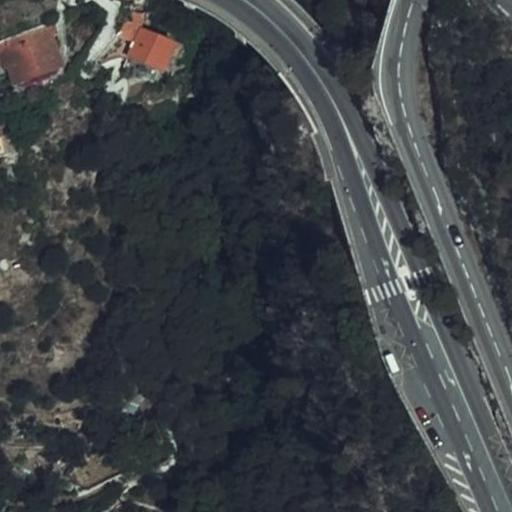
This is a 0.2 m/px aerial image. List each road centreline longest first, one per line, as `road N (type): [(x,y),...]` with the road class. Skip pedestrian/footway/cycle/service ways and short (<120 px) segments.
road 1 (secondary): [(260,0),(300,46),(345,125),(500,511)]
road 2 (tertiary): [(414,0),(400,66),(403,103),(511,379)]
